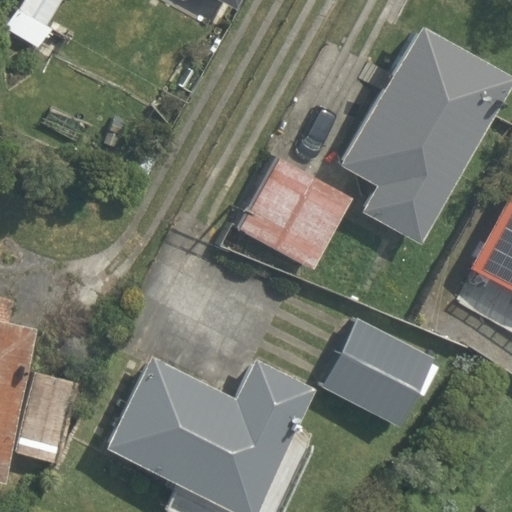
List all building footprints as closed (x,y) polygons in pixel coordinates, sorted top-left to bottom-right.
[(62,0),(24,0),(19,10),(47,26),(62,0)] [(230,1),(238,6),(240,0),(172,0),(167,10),(209,34),(230,1)] [(47,26),(19,10),(6,30),(37,50),(51,29),(47,26)] [(498,71),(403,19),(326,159),(363,180),(349,206),(407,240),(498,71)] [(342,194),(265,153),(225,223),(303,266),(342,194)] [(511,164),(459,264),(511,293),(511,164)] [(0,430),(24,324),(8,320),(13,298),(0,295),(0,430)] [(422,353),(345,313),(310,383),(384,423),(422,353)] [(222,393),(141,351),(93,442),(229,511),(235,511),(303,381),(242,352),(222,393)] [(70,381),(26,370),(6,448),(50,460),(70,381)] [(83,446),(94,424),(74,413),(63,436),(83,446)]
